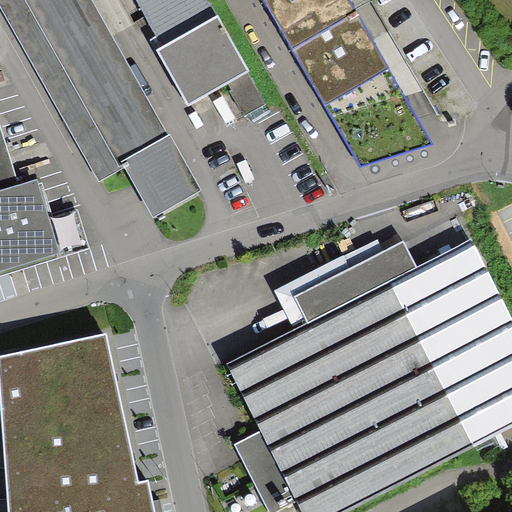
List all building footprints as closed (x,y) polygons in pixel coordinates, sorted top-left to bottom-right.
[(92,0),(0,0),(0,10),(98,184),(123,170),(153,223),(203,196),(92,0)] [(137,0),(166,51),(157,56),(188,112),(230,88),(232,92),(230,94),(244,119),(267,107),(207,0),(137,0)] [(259,0),(331,120),(404,98),(346,0),(259,0)] [(404,98),(331,120),(360,172),(434,149),(404,98)] [(0,121),(0,277),(90,250),(78,212),(50,220),(38,183),(21,188),(0,121)] [(296,300),(384,255),(378,242),(274,295),(295,334),(309,327),(296,300)] [(284,511),(297,506),(300,511),(361,511),(511,435),(511,320),(473,244),(418,271),(404,245),(384,255),(296,300),(309,327),(295,334),(226,368),(261,436),(236,449),(267,511),(284,511)] [(0,363),(0,400),(8,511),(154,511),(149,488),(139,489),(108,340),(0,363)]
